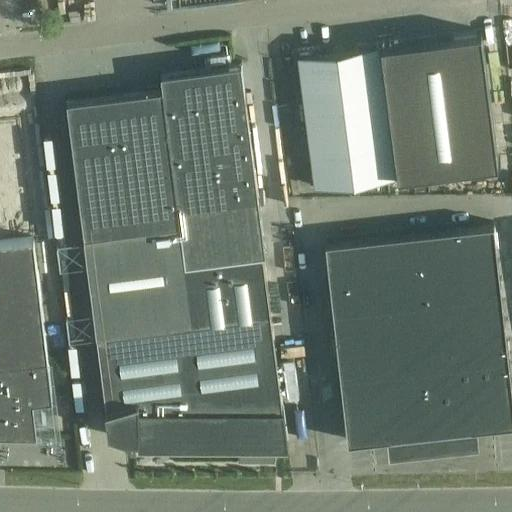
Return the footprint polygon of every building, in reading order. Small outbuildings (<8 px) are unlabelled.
[(320,45),(292,48),(298,99),(304,98),(315,185),(395,175),(498,161),(481,30),(453,33),(438,35),(378,43),(357,46),(333,49),(320,50),(320,45)] [(163,86),(180,221),(195,219),(193,204),(259,196),(241,60),(161,71),(163,86)] [(85,233),(180,221),(163,86),(67,98),(85,233)] [(195,219),(180,221),(185,258),(263,248),(263,250),(266,250),(259,196),(193,204),(195,219)] [(180,221),(85,233),(97,330),(193,319),(185,258),(180,221)] [(326,240),(348,440),(511,421),(511,383),(494,221),(326,240)] [(34,237),(0,240),(0,432),(37,433),(33,399),(53,397),(34,237)] [(193,319),(97,330),(109,427),(126,433),(139,433),(139,439),(288,439),(287,433),(284,404),(283,404),(281,384),(263,250),(263,248),(185,258),(193,319)]
